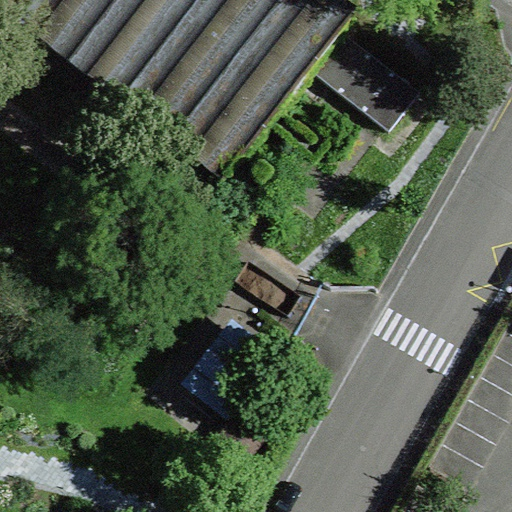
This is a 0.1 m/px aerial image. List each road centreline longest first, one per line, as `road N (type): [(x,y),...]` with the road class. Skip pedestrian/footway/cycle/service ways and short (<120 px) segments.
road 1 (residential): [(511,181),(330,511)]
road 2 (unknown): [(218,266),(0,89)]
road 3 (unknown): [(218,266),(280,293),(397,391)]
